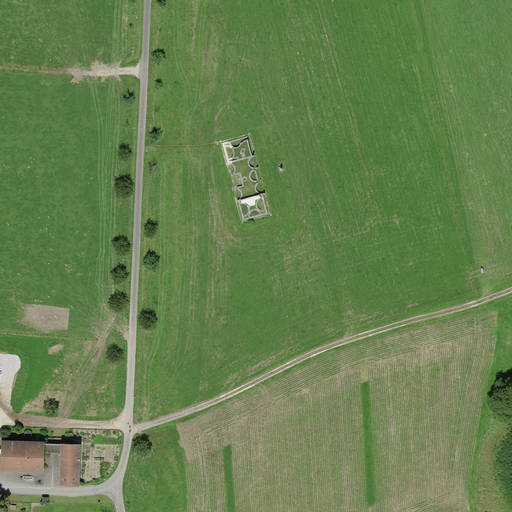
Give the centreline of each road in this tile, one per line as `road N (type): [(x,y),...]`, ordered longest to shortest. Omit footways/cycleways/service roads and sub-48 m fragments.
road 1 (track): [(146,0),(119,511)]
road 2 (track): [(511,291),(351,342),(127,436)]
road 3 (track): [(0,68),(78,75),(142,68)]
